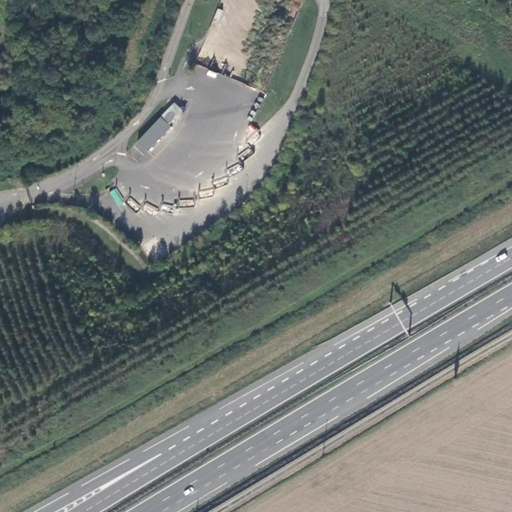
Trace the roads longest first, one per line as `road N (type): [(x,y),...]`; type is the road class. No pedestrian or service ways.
road 1 (trunk): [(144,511),(511,294)]
road 2 (trunk): [(511,257),(169,459)]
road 3 (track): [(511,339),(223,511)]
road 4 (trunk): [(169,459),(44,511)]
